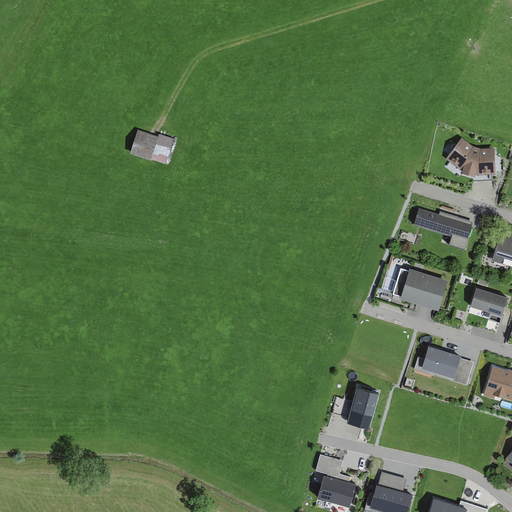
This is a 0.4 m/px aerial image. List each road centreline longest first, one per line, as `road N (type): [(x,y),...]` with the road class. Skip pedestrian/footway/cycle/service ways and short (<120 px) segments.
road 1 (track): [(377,0),(196,57),(159,122)]
road 2 (residential): [(324,439),(452,467),(511,504)]
road 3 (residential): [(364,308),(511,353)]
